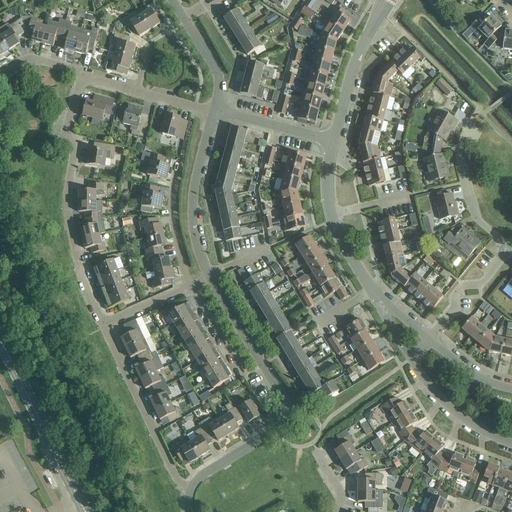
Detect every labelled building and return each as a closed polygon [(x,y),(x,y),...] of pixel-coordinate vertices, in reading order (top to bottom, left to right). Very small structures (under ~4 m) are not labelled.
[(309,0),(307,3),(305,7),(310,10),(316,0),(309,0)] [(147,12),(140,16),(150,31),(160,24),(156,18),(161,15),(154,3),(145,9),(147,12)] [(333,16),(329,22),(329,23),(343,32),(350,22),(341,16),(344,12),(334,6),(329,14),(333,16)] [(224,19),(230,28),(243,20),(237,10),(224,19)] [(150,31),(140,16),(134,20),(132,17),(123,22),(131,34),(136,31),(139,37),(150,31)] [(22,18),(25,33),(33,35),(32,41),(42,44),(47,27),(41,26),(43,21),(27,17),(22,18)] [(298,17),(295,22),(300,26),(303,21),(298,17)] [(483,35),(488,40),(495,33),(501,27),(491,17),(484,24),(479,19),(469,29),(479,39),(483,35)] [(11,31),(0,37),(9,51),(20,44),(16,39),(25,33),(22,18),(9,27),(11,31)] [(326,26),(321,35),(337,42),(343,32),(329,23),(329,22),(324,19),(321,23),(326,26)] [(48,21),(47,27),(42,44),(53,47),(55,41),(60,43),(66,22),(59,20),(58,24),(48,21)] [(230,28),(235,38),(249,29),(243,20),(230,28)] [(72,23),(66,22),(60,43),(66,44),(64,50),(75,53),(79,36),(81,30),(71,27),(72,23)] [(300,26),(295,22),(292,28),(297,31),(300,26)] [(91,32),(81,30),(79,36),(75,53),(86,56),(87,50),(93,51),(99,30),(92,29),(91,32)] [(235,38),(241,47),(255,38),(249,29),(235,38)] [(503,50),(511,51),(511,32),(505,32),(504,39),(500,38),(495,33),(488,40),(484,45),(489,50),(491,47),(503,49),(503,50)] [(118,47),(116,54),(132,58),(135,47),(129,45),(130,39),(115,35),(112,45),(118,47)] [(313,48),(317,50),(317,49),(334,54),(337,42),(321,35),(318,45),(314,44),(313,48)] [(0,56),(9,51),(0,37),(0,56)] [(255,38),(241,47),(247,56),(256,51),(258,55),(266,50),(263,46),(261,47),(255,38)] [(400,54),(399,55),(411,68),(419,59),(422,62),(426,58),(417,50),(414,53),(407,47),(403,51),(402,51),(400,53),(400,54)] [(310,60),(314,61),(331,65),(334,54),(317,49),(317,50),(315,57),(311,55),(310,60)] [(132,58),(116,54),(114,61),(108,60),(105,70),(122,74),(124,69),(129,70),(132,58)] [(394,60),(390,64),(398,72),(406,80),(415,72),(411,68),(399,55),(398,56),(397,56),(396,56),(394,58),(394,60)] [(306,72),(311,73),(327,77),(331,65),(314,61),(312,68),(308,67),(306,72)] [(249,62),(246,73),(261,77),(264,66),(249,62)] [(378,76),(377,77),(388,82),(398,72),(390,64),(386,68),(385,68),(383,70),(382,71),(383,71),(382,72),(381,72),(380,72),(378,74),(378,75),(378,76)] [(246,73),(243,83),(259,88),(261,77),(246,73)] [(303,83),(308,84),(324,89),(327,77),(311,73),(309,80),(305,79),(303,83)] [(374,88),(373,94),(384,97),(384,96),(390,98),(393,86),(388,82),(377,77),(377,78),(376,78),(375,81),(376,82),(376,83),(375,83),(374,84),(374,87),(374,88)] [(438,83),(448,95),(454,89),(445,78),(438,83)] [(259,88),(243,83),(240,94),(256,99),(259,88)] [(300,95),(305,96),(321,100),(324,89),(308,84),(306,91),(302,90),(300,95)] [(419,92),(415,88),(412,91),(408,95),(412,99),(419,92)] [(370,104),(370,105),(386,110),(390,98),(384,96),(384,97),(373,94),(371,99),(370,100),(370,103),(370,104)] [(405,102),(404,105),(410,106),(411,100),(403,95),(402,101),(405,102)] [(297,107),(302,108),(302,107),(318,112),(321,100),(305,96),(303,103),(299,102),(297,107)] [(110,115),(114,101),(100,98),(98,105),(87,102),(85,108),(83,116),(102,121),(104,114),(110,115)] [(287,104),(282,102),(279,114),(284,115),(287,104)] [(131,135),(143,138),(148,120),(140,118),(142,112),(131,109),(131,106),(128,105),(123,124),(131,126),(130,131),(132,131),(131,135)] [(368,112),(367,117),(383,121),(386,110),(370,105),(369,107),(368,108),(368,110),(368,111),(368,112)] [(302,107),(302,108),(300,115),(296,113),(294,118),(315,124),(318,112),(302,107)] [(424,138),(423,145),(440,147),(441,139),(445,141),(451,131),(450,131),(456,121),(440,111),(428,132),(429,132),(425,138),(424,138)] [(162,135),(182,140),(186,127),(179,125),(180,119),(175,117),(174,118),(167,116),(162,135)] [(365,123),(364,129),(375,132),(380,133),(383,121),(367,117),(366,119),(365,119),(365,122),(365,123)] [(231,128),(228,139),(244,143),(247,132),(231,128)] [(359,145),(359,146),(371,146),(375,132),(364,129),(362,135),(361,135),(360,138),(361,139),(361,140),(360,140),(359,141),(359,144),(359,145)] [(228,139),(226,149),(241,153),(244,143),(228,139)] [(114,161),(114,158),(116,146),(98,144),(97,151),(90,150),(88,162),(85,161),(85,164),(105,167),(106,159),(114,161)] [(440,147),(423,145),(422,152),(423,152),(425,159),(424,159),(429,182),(448,178),(445,166),(446,166),(443,155),(439,156),(440,147)] [(362,158),(363,164),(374,161),(380,159),(377,146),(371,146),(359,146),(359,147),(359,148),(359,151),(360,152),(361,153),(360,153),(360,154),(361,157),(361,158),(362,158)] [(270,148),(267,159),(272,161),(276,149),(270,148)] [(226,149),(223,159),(239,164),(241,153),(226,149)] [(141,160),(148,161),(148,163),(151,163),(147,176),(166,181),(170,167),(163,165),(165,158),(143,152),(141,160)] [(289,157),(287,164),(287,165),(303,169),(306,157),(285,152),(284,156),(289,157)] [(223,159),(220,170),(236,174),(239,164),(223,159)] [(366,174),(366,175),(383,171),(380,159),(374,161),(363,164),(365,169),(364,169),(364,170),(365,173),(365,174),(366,174)] [(286,169),(284,176),(300,181),(303,169),(287,165),(287,164),(282,163),(281,168),(286,169)] [(398,168),(400,180),(406,178),(403,166),(398,168)] [(220,170),(217,180),(233,185),(236,174),(220,170)] [(383,171),(366,175),(366,177),(366,178),(366,181),(367,181),(369,187),(386,183),(383,171)] [(283,181),(280,192),(297,192),(300,181),(284,176),(279,175),(278,179),(283,181)] [(215,191),(217,200),(232,196),(231,191),(233,185),(217,180),(215,191)] [(79,191),(79,202),(96,202),(96,196),(103,196),(103,185),(89,185),(89,191),(79,191)] [(142,207),(161,210),(163,196),(156,195),(157,188),(142,186),(141,194),(144,194),(142,207)] [(279,209),(283,208),(300,204),(297,192),(280,192),(282,203),(278,204),(279,209)] [(437,206),(440,220),(458,216),(454,201),(450,202),(448,195),(433,199),(434,206),(437,206)] [(217,200),(219,210),(235,207),(232,196),(217,200)] [(85,213),(85,220),(102,218),(102,202),(96,202),(79,202),(79,213),(85,213)] [(281,221),(283,220),(286,220),(286,219),(302,216),(300,204),(283,208),(285,215),(280,216),(281,221)] [(219,210),(221,221),(237,217),(235,207),(219,210)] [(409,215),(412,227),(418,226),(415,214),(409,215)] [(126,225),(135,223),(133,216),(124,218),(126,225)] [(286,220),(283,220),(285,227),(283,228),(284,232),(305,228),(302,216),(286,219),(286,220)] [(221,221),(223,231),(239,228),(237,217),(221,221)] [(80,228),(83,239),(99,235),(105,233),(102,218),(85,220),(86,227),(80,228)] [(380,234),(380,235),(397,231),(394,219),(378,223),(379,229),(378,230),(379,233),(380,234)] [(146,233),(147,239),(164,235),(161,224),(154,226),(153,220),(139,223),(142,234),(146,233)] [(239,228),(223,231),(226,242),(232,241),(242,239),(239,228)] [(451,243),(469,257),(480,244),(462,229),(458,234),(452,229),(444,239),(449,244),(451,243)] [(382,241),(383,247),(400,243),(397,231),(380,235),(381,237),(380,237),(380,238),(381,240),(382,241)] [(245,238),(248,247),(262,242),(259,233),(245,238)] [(99,235),(83,239),(85,250),(91,248),(92,254),(106,251),(105,245),(102,246),(99,235)] [(144,246),(147,256),(162,253),(161,247),(166,246),(164,235),(147,239),(148,245),(144,246)] [(298,259),(302,257),(316,248),(310,237),(295,246),(300,253),(296,255),(298,259)] [(385,253),(386,258),(397,256),(403,255),(400,243),(383,247),(384,248),(383,248),(383,249),(384,252),(384,253),(385,253)] [(304,269),(308,267),(323,258),(316,248),(302,257),(306,263),(302,265),(304,269)] [(153,266),(154,272),(171,268),(169,257),(163,258),(162,253),(147,256),(149,267),(153,266)] [(390,275),(390,276),(400,270),(406,266),(403,255),(397,256),(386,258),(388,264),(387,264),(387,265),(388,268),(388,269),(389,269),(389,270),(388,271),(389,274),(390,275)] [(311,279),(314,277),(329,268),(323,258),(308,267),(312,273),(308,276),(311,279)] [(281,262),(284,267),(289,264),(286,259),(281,262)] [(96,275),(97,279),(117,271),(114,261),(91,269),(93,276),(96,275)] [(278,265),(271,269),(276,276),(282,272),(278,265)] [(151,279),(154,289),(173,285),(172,279),(173,279),(171,268),(154,272),(155,278),(151,279)] [(317,290),(320,288),(335,278),(329,268),(314,277),(318,283),(314,286),(317,290)] [(287,272),(290,278),(295,274),(292,269),(287,272)] [(399,284),(404,287),(411,279),(400,270),(390,276),(391,277),(391,278),(394,280),(395,280),(396,281),(396,282),(398,284),(399,284)] [(96,283),(98,290),(121,281),(117,271),(97,279),(99,282),(96,283)] [(412,294),(413,295),(424,282),(415,274),(411,279),(404,287),(409,291),(408,291),(409,292),(411,294),(412,294)] [(244,283),(250,292),(264,284),(258,275),(249,280),(244,283)] [(320,288),(324,294),(320,296),(322,300),(336,292),(341,300),(347,297),(344,290),(342,291),(341,289),(341,288),(335,278),(320,288)] [(293,283),(297,288),(302,285),(298,280),(293,283)] [(104,295),(105,299),(125,291),(121,281),(98,290),(101,296),(104,295)] [(418,299),(423,303),(434,290),(424,282),(413,295),(415,296),(414,296),(415,297),(417,299),(418,299)] [(250,292),(255,302),(269,293),(264,284),(250,292)] [(300,293),(303,298),(308,295),(305,290),(300,293)] [(434,290),(423,303),(424,304),(423,304),(424,305),(426,307),(427,307),(432,311),(443,297),(434,290)] [(125,291),(105,299),(106,302),(104,304),(106,310),(118,306),(120,311),(126,308),(124,303),(129,301),(125,291)] [(255,302),(261,311),(275,303),(269,293),(255,302)] [(308,295),(303,298),(309,308),(314,305),(308,295)] [(168,315),(174,325),(192,313),(190,310),(193,309),(189,302),(168,315)] [(261,311),(267,320),(281,312),(275,303),(261,311)] [(267,320),(273,330),(286,321),(281,312),(267,320)] [(174,325),(180,334),(201,321),(197,315),(194,317),(192,313),(174,325)] [(145,315),(147,323),(153,321),(151,314),(145,315)] [(462,330),(470,337),(480,325),(472,318),(462,330)] [(121,338),(126,348),(141,341),(138,335),(142,333),(136,320),(123,326),(125,330),(119,333),(121,338)] [(348,333),(351,339),(351,340),(365,331),(365,332),(367,331),(361,320),(341,332),(344,336),(348,333)] [(180,334),(185,343),(204,332),(202,329),(204,327),(201,321),(180,334)] [(273,330),(278,339),(291,332),(292,331),(286,321),(273,330)] [(470,337),(478,344),(488,332),(480,325),(470,337)] [(353,344),(357,350),(372,342),(365,332),(365,331),(351,340),(351,339),(347,342),(349,346),(353,344)] [(191,352),(212,339),(208,334),(206,335),(204,332),(185,343),(186,344),(181,346),(186,354),(191,352)] [(276,340),(282,349),(296,341),(291,332),(278,339),(276,340)] [(478,344),(488,352),(496,338),(488,332),(478,344)] [(328,340),(335,350),(340,347),(333,337),(328,340)] [(488,352),(501,355),(504,340),(496,338),(488,352)] [(191,352),(197,361),(215,350),(213,347),(216,345),(212,339),(191,352)] [(501,355),(511,357),(511,355),(511,341),(504,340),(501,355)] [(137,356),(139,361),(152,355),(148,345),(144,347),(141,341),(126,348),(130,359),(137,356)] [(282,349),(288,359),(302,350),(296,341),(282,349)] [(359,354),(363,360),(363,361),(378,352),(372,342),(357,350),(353,353),(355,357),(359,354)] [(340,347),(335,350),(338,355),(343,352),(340,347)] [(197,361),(202,371),(223,358),(220,352),(217,354),(215,350),(197,361)] [(288,359),(294,368),(307,360),(302,350),(288,359)] [(378,352),(363,361),(363,360),(359,363),(361,367),(365,364),(369,371),(370,370),(372,373),(379,369),(377,366),(384,362),(378,352)] [(136,369),(140,380),(156,372),(163,369),(160,363),(157,364),(152,355),(139,361),(142,366),(136,369)] [(341,360),(344,365),(349,362),(346,357),(341,360)] [(202,371),(208,380),(226,369),(224,365),(227,364),(223,358),(202,371)] [(294,368),(299,377),(313,369),(307,360),(294,368)] [(347,370),(350,376),(355,372),(352,367),(347,370)] [(226,369),(208,380),(214,389),(235,376),(231,370),(228,372),(226,369)] [(299,377),(305,387),(319,378),(313,369),(299,377)] [(152,387),(154,392),(167,386),(162,377),(159,378),(156,372),(140,380),(145,390),(152,387)] [(187,378),(170,383),(173,395),(190,390),(187,378)] [(311,396),(319,391),(324,387),(319,378),(305,387),(311,396)] [(324,387),(319,391),(325,400),(339,392),(333,382),(324,387)] [(150,401),(155,411),(171,403),(168,397),(171,396),(167,386),(154,392),(157,397),(150,401)] [(209,390),(201,394),(205,400),(213,396),(209,390)] [(389,419),(392,423),(396,421),(411,412),(404,402),(400,405),(396,398),(381,407),(385,415),(390,412),(393,417),(389,419)] [(202,407),(205,411),(211,407),(207,400),(204,402),(206,405),(202,407)] [(238,406),(233,409),(241,421),(246,418),(249,423),(259,417),(250,402),(244,406),(242,403),(238,405),(238,406)] [(171,403),(155,411),(160,421),(166,418),(169,423),(182,417),(177,408),(174,409),(171,403)] [(226,417),(219,421),(228,435),(239,429),(236,424),(241,421),(233,409),(230,404),(221,409),(226,417)] [(195,419),(198,418),(195,412),(184,417),(190,430),(198,426),(195,419)] [(368,415),(373,424),(379,421),(374,412),(368,415)] [(399,433),(404,441),(415,432),(411,426),(417,422),(411,412),(396,421),(392,423),(395,428),(398,426),(402,432),(399,433)] [(200,424),(203,428),(210,440),(215,437),(218,442),(228,435),(219,421),(213,425),(209,418),(200,424)] [(197,439),(191,443),(200,458),(210,451),(207,446),(212,443),(210,440),(203,428),(194,433),(197,439)] [(335,451),(340,461),(355,452),(352,446),(355,444),(350,435),(349,436),(346,430),(335,437),(338,442),(338,443),(341,448),(335,451)] [(422,452),(423,453),(434,439),(425,432),(421,437),(415,432),(404,441),(420,455),(422,452)] [(369,453),(384,447),(381,439),(366,445),(369,453)] [(430,463),(438,469),(445,457),(439,452),(443,447),(434,439),(423,453),(432,461),(430,463)] [(200,458),(191,443),(184,447),(183,444),(174,450),(181,462),(186,459),(190,464),(200,458)] [(355,452),(340,461),(346,471),(352,467),(357,474),(369,466),(362,456),(359,458),(355,452)] [(445,457),(438,469),(447,473),(448,470),(454,472),(452,476),(457,478),(458,474),(459,474),(465,458),(454,453),(451,460),(445,457)] [(465,458),(459,474),(470,478),(469,481),(475,484),(480,471),(474,468),(476,462),(465,458)] [(487,484),(492,486),(499,470),(500,469),(489,465),(484,478),(489,480),(487,484)] [(493,504),(497,506),(509,474),(499,470),(492,486),(499,489),(493,504)] [(358,480),(358,492),(375,492),(375,485),(382,485),(382,474),(365,474),(365,480),(358,480)] [(506,492),(511,493),(511,475),(509,474),(497,506),(500,507),(506,492)] [(425,485),(437,485),(438,477),(426,476),(425,485)] [(400,491),(407,494),(412,482),(405,480),(400,491)] [(430,500),(427,506),(442,511),(443,511),(448,502),(442,500),(444,494),(429,488),(425,499),(430,500)] [(375,492),(358,492),(358,503),(365,503),(365,509),(379,509),(383,509),(383,492),(375,492)] [(477,492),(473,503),(478,505),(482,494),(477,492)]
